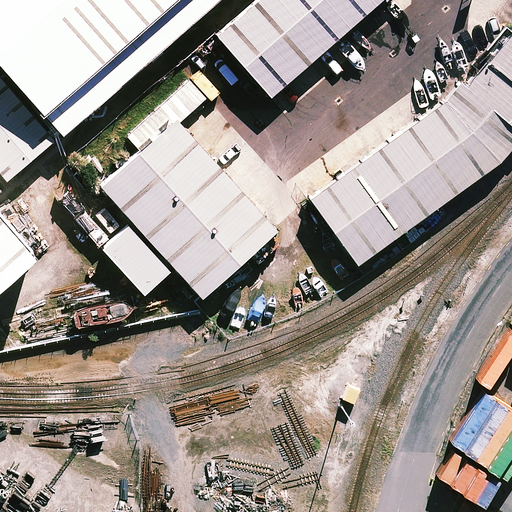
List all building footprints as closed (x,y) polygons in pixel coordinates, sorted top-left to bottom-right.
[(0,0),(0,55),(65,130),(215,0),(0,0)] [(261,0),(219,37),(271,96),(382,0),(261,0)] [(309,198),(357,266),(504,161),(511,152),(511,32),(456,94),(309,198)] [(57,139),(0,73),(0,178),(4,184),(57,139)] [(278,239),(178,124),(105,186),(205,301),(278,239)] [(0,300),(45,261),(0,209),(0,300)]
